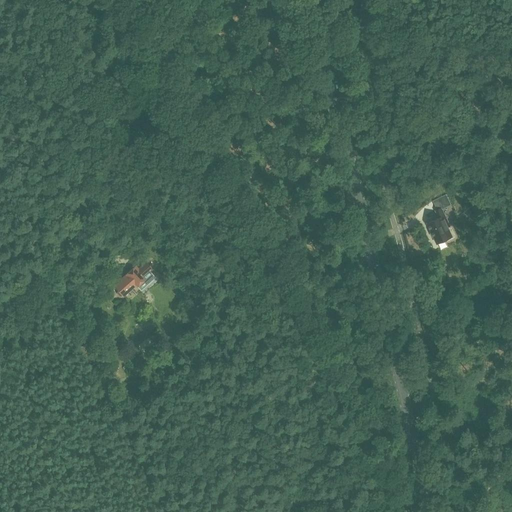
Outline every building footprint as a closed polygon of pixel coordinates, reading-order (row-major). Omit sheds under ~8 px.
[(428,222),(437,243),(452,236),(448,228),(451,226),(442,210),(452,205),(447,195),(433,201),(437,210),(435,211),(438,218),(428,222)] [(451,222),(460,221),(459,213),(450,214),(451,222)] [(462,252),(459,245),(447,250),(450,257),(462,252)] [(146,261),(138,268),(135,265),(126,273),(126,274),(113,285),(123,296),(136,284),(137,285),(138,285),(141,289),(144,289),(148,285),(143,279),(145,278),(143,276),(152,268),(146,261)] [(78,347),(88,364),(99,357),(89,340),(78,347)] [(95,381),(98,387),(110,382),(108,376),(95,381)] [(106,391),(108,399),(127,392),(124,384),(106,391)]
